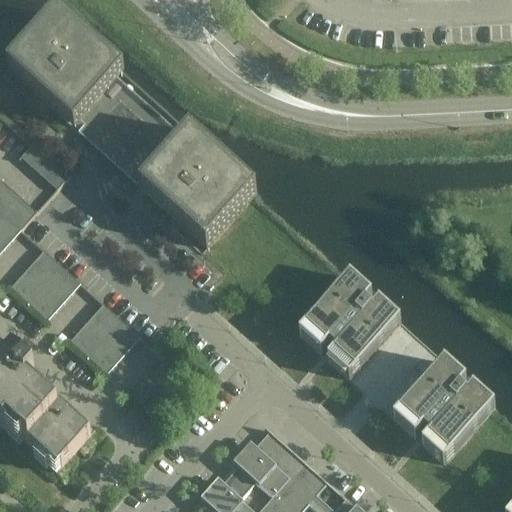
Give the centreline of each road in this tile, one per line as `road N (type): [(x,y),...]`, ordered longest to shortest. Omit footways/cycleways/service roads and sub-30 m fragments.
road 1 (tertiary): [(174,9),(202,56),(246,92),(303,116),(357,115)]
road 2 (tertiary): [(357,115),(290,89),(174,9)]
road 3 (residential): [(266,385),(411,511)]
road 4 (residential): [(152,511),(266,385)]
road 5 (tertiary): [(357,115),(511,110)]
